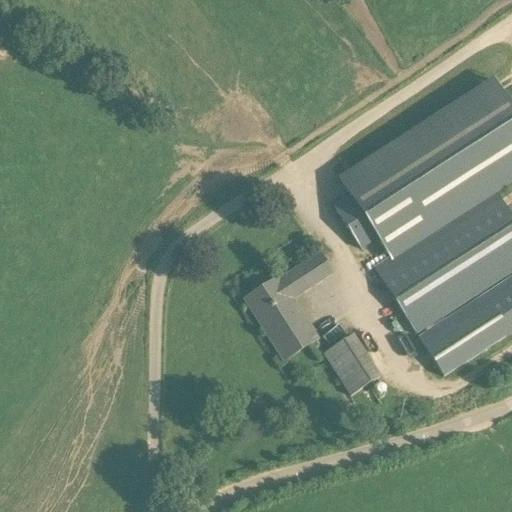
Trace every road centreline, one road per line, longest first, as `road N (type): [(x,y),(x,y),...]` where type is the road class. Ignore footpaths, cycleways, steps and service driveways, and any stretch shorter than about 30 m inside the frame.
road 1 (track): [(155,511),(154,300),(161,271),(181,243),(511,13)]
road 2 (tertiary): [(183,511),(251,480),(511,403)]
